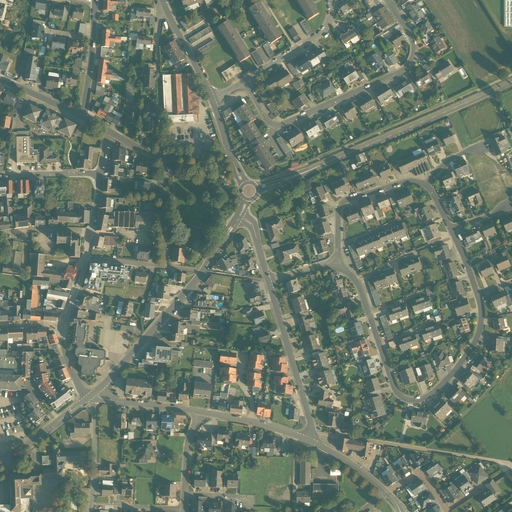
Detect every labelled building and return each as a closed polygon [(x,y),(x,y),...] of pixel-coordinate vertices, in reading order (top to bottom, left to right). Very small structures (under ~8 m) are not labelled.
[(44,11),(45,6),(46,0),(45,0),(35,0),(35,2),(36,2),(35,5),(36,5),(35,9),(39,10),(44,11)] [(179,0),(183,8),(190,5),(187,0),(179,0)] [(294,0),(305,16),(306,16),(296,0),(294,0)] [(305,16),(308,21),(318,14),(309,0),(296,0),(306,16),(305,16)] [(369,10),(374,7),(379,4),(376,0),(367,0),(366,1),(369,6),(367,7),(369,10)] [(511,0),(503,0),(504,27),(511,26),(511,0)] [(338,12),(342,18),(348,14),(347,12),(352,10),(347,2),(346,1),(343,4),(339,6),(341,10),(338,12)] [(111,5),(111,3),(103,2),(103,11),(111,11),(111,10),(111,8),(111,5)] [(254,19),(258,26),(269,19),(259,3),(248,10),(251,14),(252,13),(255,18),(254,19)] [(410,14),(411,16),(421,10),(417,5),(417,4),(413,7),(408,10),(407,11),(409,14),(410,14)] [(54,15),(62,16),(64,8),(63,8),(55,6),(54,11),(53,15),(54,15)] [(375,15),(380,22),(389,16),(391,15),(390,14),(390,15),(385,8),(386,7),(377,13),(375,14),(375,15)] [(73,18),(82,20),(83,11),(74,9),(73,18)] [(424,16),(421,10),(411,16),(413,19),(412,19),(414,22),(415,22),(420,19),(424,16)] [(393,22),(389,16),(380,22),(384,28),(393,22)] [(281,38),(269,19),(258,26),(270,45),(281,38)] [(299,23),(308,36),(313,33),(305,20),(299,23)] [(420,26),(425,35),(427,34),(428,33),(427,32),(432,29),(428,21),(420,26)] [(237,59),(239,63),(250,57),(228,22),(217,28),(220,32),(221,32),(237,59)] [(41,28),(34,27),(32,38),(39,39),(41,40),(42,36),(43,37),(43,32),(43,28),(41,28)] [(188,40),(191,45),(212,32),(209,27),(188,40)] [(288,31),(293,39),(296,37),(298,36),(293,28),(288,31)] [(349,33),(346,34),(351,41),(357,37),(358,37),(353,30),(351,32),(350,31),(349,31),(348,31),(348,32),(349,33)] [(369,37),(372,42),(376,39),(383,35),(380,30),(369,37)] [(102,31),(101,39),(109,40),(109,37),(110,31),(102,31)] [(220,32),(237,59),(221,32),(220,32)] [(390,39),(396,48),(406,41),(400,32),(390,39)] [(348,43),(351,41),(346,34),(346,35),(344,36),(343,36),(343,35),(342,35),(341,35),(341,36),(341,37),(341,38),(340,38),(344,45),(348,43)] [(357,37),(351,41),(353,45),(360,41),(358,39),(357,37)] [(432,42),(430,40),(428,37),(425,39),(423,41),(424,43),(426,46),(430,44),(432,42)] [(331,54),(344,45),(340,38),(326,47),(331,54)] [(430,44),(436,54),(445,49),(438,38),(434,41),(432,42),(430,44)] [(51,50),(56,51),(56,49),(64,50),(65,41),(53,39),(52,40),(52,45),(51,50)] [(109,42),(109,40),(101,39),(101,48),(108,48),(109,42)] [(195,52),(198,57),(217,46),(213,41),(195,52)] [(80,56),(82,44),(82,45),(71,43),(71,42),(69,54),(69,53),(80,55),(80,56)] [(164,48),(167,54),(177,48),(174,42),(164,48)] [(262,47),(270,60),(275,57),(267,44),(262,47)] [(167,54),(170,60),(180,54),(177,48),(167,54)] [(320,49),(314,53),(320,62),(326,59),(320,49)] [(251,54),(259,67),(264,64),(256,51),(251,54)] [(310,58),(314,66),(320,62),(314,53),(309,56),(310,58)] [(180,54),(170,60),(173,65),(184,60),(180,54)] [(371,64),(375,71),(383,66),(381,63),(382,62),(377,54),(369,59),(372,63),(371,64)] [(393,54),(388,58),(393,65),(393,66),(399,62),(393,54)] [(0,69),(5,71),(8,64),(5,62),(7,58),(0,55),(0,69)] [(26,57),(25,67),(35,68),(37,59),(26,57)] [(296,67),(300,73),(307,69),(311,66),(307,60),(306,58),(295,65),(296,67)] [(287,65),(294,76),(298,73),(294,68),(296,67),(295,65),(294,66),(292,62),(290,64),(287,65)] [(435,75),(438,80),(446,75),(453,71),(447,63),(433,71),(433,72),(434,72),(436,75),(435,75)] [(221,74),(226,81),(241,72),(236,64),(221,74)] [(98,74),(105,75),(106,73),(106,70),(106,67),(105,67),(99,66),(98,74)] [(33,81),(35,68),(25,67),(24,71),(26,71),(25,77),(25,79),(33,81)] [(344,79),(347,85),(358,78),(356,74),(355,72),(355,70),(353,68),(352,67),(346,70),(346,72),(342,75),(345,79),(344,79)] [(362,70),(360,71),(365,79),(364,80),(364,81),(365,81),(366,82),(367,82),(369,80),(362,70)] [(147,88),(153,88),(153,82),(154,77),(154,72),(145,71),(144,85),(148,86),(147,88)] [(286,71),(273,79),(278,88),(279,89),(284,86),(283,84),(287,82),(288,84),(292,81),(286,71)] [(361,82),(364,80),(365,79),(360,71),(356,74),(358,78),(361,82)] [(413,78),(418,87),(425,83),(426,85),(431,82),(426,73),(425,71),(421,74),(413,78)] [(105,78),(105,75),(98,74),(96,83),(104,84),(104,83),(105,80),(109,81),(109,78),(105,78)] [(69,85),(76,86),(78,78),(72,77),(72,76),(67,75),(66,84),(65,84),(66,84),(69,84),(69,85)] [(164,116),(164,124),(194,122),(194,115),(193,106),(192,75),(162,76),(164,116)] [(446,75),(438,80),(440,83),(448,79),(446,75)] [(52,90),(57,90),(57,88),(58,83),(59,80),(58,79),(58,81),(48,79),(48,78),(46,89),(47,88),(52,89),(52,90)] [(411,80),(413,84),(417,91),(420,89),(418,87),(413,78),(411,80)] [(269,93),(278,88),(273,79),(264,85),(269,93)] [(398,92),(401,97),(407,93),(407,92),(412,88),(410,85),(407,80),(396,88),(398,92)] [(322,89),(318,91),(323,98),(335,91),(329,81),(320,87),(322,89)] [(292,85),(296,91),(301,88),(299,84),(300,84),(299,83),(298,83),(297,82),(292,85)] [(126,96),(133,97),(133,91),(134,91),(135,83),(127,83),(126,96)] [(378,98),(382,104),(385,102),(386,102),(388,101),(388,100),(393,96),(394,96),(391,93),(389,90),(386,87),(382,89),(375,94),(378,98)] [(11,106),(12,106),(14,101),(16,96),(13,95),(13,94),(11,93),(8,92),(6,97),(3,102),(4,102),(8,104),(9,103),(12,105),(11,106)] [(298,109),(308,103),(307,103),(305,100),(306,100),(303,96),(293,102),(295,106),(296,106),(298,105),(300,108),(298,109)] [(360,107),(364,113),(364,112),(372,107),(371,105),(374,103),(370,96),(370,97),(362,102),(362,101),(359,103),(358,104),(360,107)] [(107,105),(109,102),(108,102),(110,99),(109,99),(105,97),(101,105),(102,106),(106,107),(107,105)] [(104,119),(108,112),(106,111),(107,108),(106,107),(102,106),(97,103),(94,108),(97,109),(94,114),(104,119)] [(280,116),(276,111),(273,105),(272,103),(267,106),(268,109),(271,114),(273,113),(276,118),(280,116)] [(341,110),(347,120),(347,119),(356,113),(357,114),(355,110),(351,103),(350,104),(351,104),(346,107),(347,107),(341,110),(341,109),(341,110)] [(235,111),(238,116),(249,110),(245,105),(244,106),(241,107),(239,109),(236,110),(235,111)] [(40,126),(41,127),(48,131),(51,132),(52,131),(54,132),(56,127),(59,129),(58,132),(68,137),(69,136),(70,136),(74,128),(72,127),(73,125),(64,120),(63,122),(59,120),(60,120),(45,113),(44,115),(41,114),(41,112),(32,107),(31,109),(29,108),(24,116),(26,117),(25,118),(35,124),(36,122),(41,125),(40,126)] [(249,110),(238,116),(241,122),(252,115),(249,110)] [(115,116),(112,115),(110,114),(108,112),(104,119),(112,123),(115,116)] [(324,124),(327,130),(328,130),(327,129),(334,125),(333,123),(336,121),(337,123),(338,124),(338,123),(334,116),(332,113),(331,114),(332,114),(322,120),(321,120),(324,124)] [(136,124),(137,114),(132,114),(128,114),(127,124),(136,124)] [(338,124),(339,125),(343,123),(337,114),(334,116),(338,123),(338,124)] [(241,122),(244,127),(252,122),(255,120),(252,115),(241,122)] [(0,126),(0,127),(8,128),(10,119),(7,118),(1,117),(0,126)] [(318,120),(314,123),(319,131),(320,132),(324,130),(321,126),(318,120)] [(241,129),(244,134),(255,127),(252,122),(244,127),(241,129)] [(306,126),(303,128),(308,136),(311,134),(312,136),(316,133),(319,131),(314,123),(313,122),(310,124),(310,123),(309,124),(310,124),(307,126),(306,126)] [(144,133),(152,134),(153,124),(144,123),(144,133)] [(244,134),(247,139),(258,132),(255,127),(244,134)] [(290,144),(292,147),(293,147),(291,145),(295,143),(296,145),(302,140),(303,141),(303,140),(296,129),(296,130),(286,136),(285,137),(289,143),(289,144),(290,144)] [(247,139),(251,144),(261,138),(258,132),(247,139)] [(490,136),(493,142),(503,138),(500,132),(490,136)] [(443,138),(447,146),(455,142),(452,136),(451,133),(450,133),(447,135),(447,136),(443,138)] [(284,135),(281,137),(285,143),(286,145),(289,144),(289,143),(285,137),(284,135)] [(39,156),(38,156),(29,156),(29,148),(29,140),(29,138),(16,138),(16,142),(13,142),(13,148),(16,148),(17,164),(37,163),(41,163),(41,157),(39,157),(39,156)] [(251,144),(254,149),(263,144),(264,143),(261,138),(251,144)] [(424,142),(425,146),(436,141),(434,139),(434,138),(433,138),(424,142)] [(495,151),(497,156),(506,152),(503,146),(503,144),(505,143),(503,138),(493,142),(491,143),(493,148),(494,148),(495,151)] [(425,146),(430,156),(440,151),(439,149),(436,141),(425,146)] [(256,155),(266,149),(263,144),(254,149),(252,150),(256,155)] [(81,156),(81,160),(89,161),(88,165),(90,165),(92,149),(86,148),(85,155),(85,157),(81,156)] [(39,149),(39,156),(39,157),(41,157),(41,163),(42,163),(51,163),(54,163),(58,163),(58,157),(54,157),(54,158),(48,158),(48,157),(48,152),(48,149),(39,149)] [(259,160),(269,154),(266,149),(256,155),(259,160)] [(422,153),(414,157),(418,166),(427,163),(425,158),(422,153)] [(262,165),(262,166),(272,159),(269,154),(259,160),(262,165)] [(364,154),(360,156),(352,159),(355,165),(355,166),(356,165),(357,168),(361,166),(360,164),(362,163),(367,161),(364,155),(364,154)] [(416,176),(424,173),(425,169),(428,167),(427,163),(418,166),(414,157),(414,156),(397,164),(400,169),(401,174),(402,174),(413,170),(416,176)] [(276,165),(272,159),(262,166),(266,171),(268,169),(274,166),(276,165)] [(88,170),(88,165),(89,161),(81,160),(79,160),(79,169),(88,170)] [(456,171),(458,175),(463,173),(462,172),(468,170),(468,171),(469,171),(466,166),(465,162),(464,162),(464,163),(459,165),(459,164),(454,166),(456,171)] [(145,174),(146,174),(147,165),(137,163),(135,172),(141,173),(142,172),(145,173),(145,174)] [(381,176),(382,179),(392,175),(387,164),(387,166),(388,167),(384,169),(384,167),(379,170),(378,170),(381,176)] [(372,166),(374,169),(371,170),(370,171),(372,174),(374,179),(377,178),(381,176),(378,170),(379,170),(376,165),(372,166)] [(110,176),(117,177),(118,172),(118,169),(118,167),(111,167),(110,176)] [(372,174),(363,178),(367,186),(375,182),(374,179),(372,174)] [(448,184),(449,186),(450,186),(455,183),(453,180),(451,174),(450,174),(447,175),(448,176),(446,177),(446,176),(446,175),(441,177),(445,185),(448,184)] [(358,190),(367,186),(363,178),(355,181),(357,187),(358,190)] [(35,191),(35,196),(43,195),(43,191),(44,191),(44,187),(43,187),(43,181),(40,181),(38,181),(37,182),(34,182),(35,187),(34,187),(34,191),(35,191)] [(102,192),(110,193),(111,187),(111,181),(104,181),(102,192)] [(334,192),(336,196),(347,191),(345,185),(343,181),(338,183),(339,185),(335,187),(336,191),(334,192)] [(138,191),(148,191),(149,184),(145,183),(138,183),(138,191)] [(314,198),(316,203),(325,200),(323,195),(324,194),(321,187),(312,191),(315,197),(314,198)] [(475,201),(477,205),(482,203),(477,190),(467,195),(468,199),(470,203),(475,201)] [(398,203),(400,207),(407,205),(406,203),(412,201),(409,191),(402,194),(402,195),(396,197),(396,196),(398,203)] [(379,206),(380,208),(384,207),(384,208),(390,205),(386,196),(377,200),(379,206)] [(391,205),(392,206),(398,203),(396,196),(389,199),(391,205)] [(449,201),(452,207),(461,203),(458,197),(449,201)] [(12,208),(7,208),(7,205),(6,199),(3,199),(3,206),(4,207),(4,211),(4,215),(8,215),(12,215),(12,208)] [(106,209),(110,209),(110,199),(102,199),(101,209),(106,209)] [(143,209),(153,209),(153,200),(142,200),(143,209)] [(363,211),(365,216),(371,214),(370,213),(373,212),(374,213),(369,200),(360,203),(363,211)] [(461,203),(452,207),(454,214),(456,213),(462,211),(464,210),(461,203)] [(414,208),(416,213),(419,212),(419,211),(424,209),(422,205),(414,208)] [(375,208),(377,211),(379,218),(384,216),(381,209),(380,208),(379,206),(375,208)] [(319,214),(320,218),(322,217),(329,215),(326,207),(321,208),(318,209),(319,214)] [(422,219),(423,223),(432,219),(431,215),(430,215),(429,212),(428,207),(424,209),(419,211),(419,212),(420,214),(419,214),(419,216),(420,219),(421,220),(422,219)] [(27,217),(27,218),(31,218),(31,208),(23,208),(23,218),(27,217)] [(79,209),(78,214),(79,214),(78,223),(78,224),(89,224),(89,212),(82,212),(83,209),(79,209)] [(345,213),(350,224),(349,222),(355,220),(355,219),(358,218),(359,219),(360,219),(359,217),(355,209),(355,210),(346,213),(345,213)] [(113,228),(135,229),(135,212),(129,212),(115,213),(113,228)] [(154,213),(135,212),(135,229),(155,230),(156,217),(154,217),(154,213)] [(106,227),(113,228),(115,213),(114,213),(109,213),(109,217),(108,217),(106,227)] [(58,228),(58,223),(58,214),(56,214),(54,214),(54,219),(48,218),(48,227),(58,228)] [(59,214),(58,214),(58,223),(67,223),(68,214),(64,214),(59,214)] [(67,223),(78,223),(79,214),(78,214),(70,214),(68,214),(67,223)] [(0,230),(9,230),(9,229),(8,215),(4,215),(0,216),(0,215),(0,230)] [(35,227),(44,228),(45,217),(41,217),(35,216),(35,222),(35,227)] [(96,232),(105,232),(106,227),(108,217),(99,216),(96,229),(96,231),(96,232)] [(15,219),(16,229),(28,227),(27,218),(27,217),(23,218),(15,219)] [(502,222),(507,232),(507,231),(511,228),(511,217),(509,219),(503,222),(502,222)] [(266,224),(271,242),(279,240),(276,228),(281,226),(282,228),(280,220),(266,224)] [(318,231),(320,235),(330,232),(327,223),(320,225),(315,226),(315,227),(317,231),(318,231)] [(402,224),(396,226),(400,238),(407,236),(402,224)] [(423,229),(426,235),(438,231),(436,225),(436,224),(435,224),(430,227),(423,229)] [(483,232),(485,237),(486,237),(496,233),(492,224),(486,226),(487,227),(482,229),(482,228),(481,228),(483,232)] [(394,240),(400,238),(396,226),(390,229),(394,240)] [(388,243),(394,240),(390,229),(384,231),(388,243)] [(466,240),(468,244),(468,243),(475,241),(475,239),(478,238),(476,232),(475,230),(464,234),(466,240)] [(382,245),(388,243),(384,231),(378,234),(378,235),(382,245)] [(440,236),(438,231),(426,235),(428,242),(432,240),(440,237),(441,237),(441,236),(440,236)] [(70,258),(79,259),(79,248),(80,237),(76,237),(76,234),(73,234),(57,234),(56,244),(70,245),(69,258),(70,258)] [(383,246),(382,245),(378,235),(372,237),(377,249),(383,246)] [(93,246),(102,248),(103,245),(104,239),(95,237),(93,246)] [(103,245),(117,247),(117,244),(118,238),(104,237),(104,239),(103,245)] [(371,251),(377,249),(372,237),(366,240),(371,251)] [(239,248),(240,252),(244,250),(248,249),(245,238),(237,240),(238,244),(239,248)] [(486,248),(488,252),(491,251),(492,250),(487,239),(483,241),(486,248)] [(365,254),(371,251),(366,240),(360,242),(365,254)] [(315,244),(318,255),(328,252),(326,246),(325,246),(323,241),(317,243),(315,244)] [(8,252),(15,253),(17,243),(9,242),(7,252),(8,252)] [(359,256),(365,254),(360,242),(354,244),(355,248),(356,251),(358,254),(359,256)] [(277,251),(281,264),(290,261),(287,253),(294,251),(293,246),(277,251)] [(441,260),(441,261),(447,259),(451,258),(447,246),(440,248),(433,250),(434,251),(436,257),(441,255),(442,260),(441,260)] [(144,259),(147,260),(147,259),(147,257),(150,255),(150,253),(149,252),(150,249),(140,248),(139,252),(138,252),(138,253),(137,258),(144,259)] [(172,262),(183,263),(185,251),(185,250),(180,250),(173,249),(172,262)] [(5,270),(18,272),(21,254),(15,253),(8,252),(5,270)] [(498,268),(500,271),(510,266),(505,253),(500,256),(501,259),(496,261),(498,268)] [(33,277),(43,278),(43,272),(44,256),(30,254),(31,277),(33,277)] [(406,262),(407,263),(410,270),(415,268),(416,271),(421,270),(417,257),(412,259),(412,260),(406,262)] [(254,269),(251,260),(249,261),(249,259),(243,261),(245,265),(246,270),(247,271),(254,269)] [(233,267),(233,266),(231,263),(231,264),(229,265),(227,262),(226,262),(225,263),(221,260),(217,263),(218,264),(216,265),(218,269),(220,268),(221,271),(223,269),(224,272),(233,267)] [(410,273),(410,270),(407,263),(398,265),(402,276),(410,273)] [(446,273),(449,279),(450,279),(457,277),(458,276),(454,263),(448,265),(444,266),(444,267),(445,266),(448,272),(446,273)] [(481,269),(481,267),(480,268),(482,272),(484,277),(493,273),(491,268),(489,264),(485,266),(485,267),(481,269)] [(125,284),(127,279),(126,279),(126,280),(126,272),(127,268),(117,267),(117,269),(109,268),(109,266),(99,265),(99,266),(99,268),(99,273),(98,273),(98,275),(96,275),(91,275),(91,274),(89,274),(89,277),(86,276),(83,288),(95,292),(95,289),(98,289),(100,283),(100,280),(100,279),(104,279),(104,278),(107,279),(107,280),(116,281),(118,281),(118,279),(124,279),(123,281),(122,281),(122,284),(125,284)] [(89,272),(89,274),(91,274),(91,275),(96,275),(98,275),(98,273),(99,273),(99,268),(99,266),(97,266),(92,265),(90,265),(90,267),(89,267),(89,272)] [(67,268),(64,277),(63,280),(64,280),(73,282),(76,271),(72,270),(67,268)] [(384,272),(384,274),(388,285),(397,282),(392,269),(384,272)] [(138,282),(146,283),(146,274),(141,274),(141,275),(136,274),(136,273),(135,273),(134,282),(135,282),(135,280),(138,281),(138,282)] [(176,282),(184,283),(185,278),(184,278),(185,275),(177,274),(176,282)] [(388,286),(388,285),(384,274),(372,278),(373,280),(374,284),(375,286),(376,287),(382,285),(383,288),(388,286)] [(329,285),(331,284),(331,283),(335,282),(332,275),(326,276),(329,285)] [(48,287),(49,282),(49,278),(43,278),(33,277),(32,285),(37,285),(41,286),(48,287)] [(206,283),(212,288),(216,283),(210,278),(206,283)] [(73,282),(64,280),(64,282),(62,289),(63,289),(70,291),(73,282)] [(286,289),(288,294),(297,292),(296,289),(297,288),(297,286),(298,286),(296,280),(286,283),(287,289),(286,289)] [(333,292),(336,291),(343,289),(340,280),(335,282),(331,283),(331,284),(333,292)] [(451,286),(455,297),(461,295),(464,294),(464,293),(462,288),(463,288),(461,282),(459,283),(451,286)] [(255,303),(253,299),(260,296),(259,291),(258,291),(257,288),(258,287),(257,287),(253,288),(248,290),(249,290),(252,299),(250,299),(251,299),(249,300),(251,304),(255,303)] [(345,289),(343,289),(336,291),(338,299),(337,299),(337,300),(347,297),(345,289)] [(63,293),(56,292),(54,300),(57,301),(60,302),(63,293)] [(69,295),(63,293),(60,302),(66,303),(69,295)] [(492,298),(496,307),(506,303),(504,298),(502,294),(497,296),(496,296),(492,298)] [(82,296),(79,304),(79,307),(78,307),(84,309),(85,306),(89,307),(92,299),(90,299),(87,298),(88,297),(82,296)] [(93,311),(97,311),(98,306),(99,306),(101,300),(91,297),(90,299),(92,299),(89,307),(88,310),(91,310),(93,311)] [(292,300),(296,314),(299,313),(307,311),(306,310),(305,310),(301,298),(303,298),(302,297),(292,300)] [(340,304),(341,306),(350,303),(350,301),(351,300),(350,297),(344,299),(345,302),(340,304)] [(420,300),(423,309),(431,306),(428,297),(420,300)] [(205,307),(205,303),(203,303),(204,298),(196,298),(194,298),(193,299),(193,301),(194,302),(193,303),(193,305),(194,306),(203,307),(204,307),(205,307)] [(411,303),(414,312),(419,311),(423,309),(420,300),(411,303)] [(458,310),(460,315),(464,313),(470,312),(470,311),(468,306),(466,300),(458,303),(454,304),(456,311),(458,310)] [(124,303),(122,309),(132,312),(133,309),(132,309),(133,305),(124,303)] [(346,313),(347,319),(355,317),(352,307),(353,307),(352,303),(350,303),(341,306),(338,307),(341,314),(346,313)] [(506,303),(496,307),(497,311),(507,307),(506,303)] [(146,304),(144,318),(153,319),(154,305),(150,305),(146,304)] [(404,306),(396,309),(399,318),(408,315),(404,306)] [(391,321),(399,318),(396,309),(387,312),(391,321)] [(72,318),(82,320),(84,312),(73,310),(72,318)] [(90,313),(93,314),(92,317),(91,321),(98,322),(99,315),(100,312),(97,311),(93,311),(91,310),(90,313)] [(40,321),(41,311),(36,311),(30,311),(30,313),(30,320),(40,321)] [(43,321),(50,322),(51,312),(47,311),(45,311),(43,321)] [(252,316),(255,324),(261,323),(265,322),(262,313),(252,316)] [(300,323),(302,333),(310,330),(308,324),(313,322),(311,315),(309,316),(301,318),(298,319),(299,324),(300,323)] [(76,357),(78,358),(100,360),(102,361),(104,359),(105,354),(103,352),(85,350),(85,348),(84,347),(84,346),(85,345),(85,342),(86,341),(87,332),(86,331),(87,324),(87,323),(82,323),(82,320),(72,318),(71,321),(70,321),(70,322),(69,323),(69,324),(68,325),(69,327),(71,327),(72,326),(74,326),(72,344),(73,345),(76,345),(76,346),(77,348),(77,349),(75,350),(74,355),(76,357)] [(458,328),(460,335),(470,331),(467,324),(465,319),(464,319),(459,321),(452,323),(454,329),(458,328)] [(493,321),(495,331),(505,329),(504,329),(503,325),(504,325),(503,320),(503,319),(498,320),(493,321)] [(180,335),(182,335),(182,329),(184,329),(185,324),(173,323),(173,324),(174,324),(173,326),(172,334),(180,335)] [(353,336),(363,333),(361,328),(360,329),(358,324),(360,323),(359,323),(356,324),(350,326),(352,332),(353,331),(354,335),(353,336)] [(438,325),(429,328),(433,338),(441,335),(438,325)] [(424,341),(433,338),(429,328),(421,331),(424,341)] [(7,330),(7,339),(12,339),(22,339),(22,329),(7,330)] [(26,329),(26,341),(29,341),(32,340),(38,340),(38,338),(37,329),(26,329)] [(37,329),(38,338),(45,338),(46,338),(46,337),(45,329),(37,329)] [(257,335),(260,344),(270,340),(267,332),(260,334),(257,335)] [(180,343),(180,335),(172,334),(170,334),(169,342),(180,343)] [(50,344),(57,344),(58,344),(55,335),(48,336),(50,344)] [(303,339),(307,352),(311,351),(317,349),(317,348),(316,345),(315,345),(313,340),(315,340),(313,336),(303,339)] [(415,336),(406,339),(410,348),(418,345),(415,336)] [(401,351),(410,348),(406,339),(398,341),(401,351)] [(489,352),(493,352),(493,350),(501,350),(502,341),(497,340),(490,340),(489,352)] [(360,357),(362,357),(369,355),(369,354),(365,341),(361,342),(361,343),(353,345),(352,345),(354,352),(359,351),(360,357)] [(154,361),(156,347),(151,347),(150,353),(146,353),(145,359),(145,361),(153,362),(164,363),(164,362),(154,361)] [(171,351),(172,348),(163,347),(163,348),(156,347),(154,361),(164,362),(164,359),(171,360),(171,357),(171,351)] [(29,349),(23,349),(22,359),(30,359),(33,358),(33,357),(33,349),(32,349),(29,349)] [(11,358),(7,358),(7,351),(0,350),(0,375),(21,377),(22,368),(22,359),(18,358),(11,358)] [(222,363),(234,364),(234,362),(234,360),(234,354),(225,353),(221,353),(220,358),(222,358),(222,363)] [(437,365),(438,368),(442,367),(442,366),(449,364),(447,358),(447,356),(446,356),(446,357),(444,358),(443,357),(442,357),(440,353),(433,355),(435,361),(437,365)] [(312,361),(313,363),(326,359),(325,357),(324,356),(323,354),(319,355),(312,357),(312,358),(312,360),(312,361)] [(478,369),(484,373),(487,369),(484,366),(488,360),(480,354),(472,365),(473,365),(478,369)] [(54,363),(56,368),(64,366),(61,357),(51,357),(53,363),(54,363)] [(97,369),(99,367),(100,360),(78,358),(78,364),(79,366),(81,367),(81,373),(82,375),(91,377),(94,375),(95,368),(97,369)] [(21,377),(21,379),(26,378),(28,378),(29,378),(30,359),(22,359),(22,368),(21,377)] [(327,362),(326,359),(313,363),(314,366),(315,368),(316,369),(323,367),(327,365),(326,363),(327,362)] [(193,367),(212,369),(213,363),(194,360),(193,367)] [(363,371),(364,376),(377,373),(373,360),(371,361),(363,363),(362,363),(364,371),(363,371)] [(34,366),(36,376),(44,375),(46,375),(47,374),(51,373),(50,369),(49,370),(47,370),(44,371),(43,364),(38,365),(34,366)] [(422,375),(423,379),(433,376),(429,365),(420,368),(422,375)] [(62,381),(62,382),(70,379),(65,369),(58,372),(62,381)] [(230,382),(235,382),(235,376),(234,376),(235,370),(230,370),(223,369),(223,371),(222,372),(222,375),(223,375),(223,378),(224,379),(223,381),(230,382)] [(403,377),(406,385),(415,382),(411,369),(404,372),(401,373),(402,378),(403,377)] [(317,378),(318,381),(331,377),(330,374),(329,371),(324,373),(317,375),(318,378),(317,378)] [(460,381),(469,388),(472,385),(471,384),(476,378),(474,376),(469,372),(468,371),(466,374),(465,374),(460,381)] [(37,386),(47,399),(56,392),(48,382),(47,374),(46,375),(44,375),(36,376),(37,386)] [(486,382),(488,384),(492,378),(487,374),(483,379),(486,382)] [(0,390),(20,391),(21,379),(21,377),(0,375),(0,390)] [(332,380),(331,377),(318,381),(319,384),(320,384),(320,386),(321,387),(328,385),(332,383),(332,380)] [(274,385),(278,386),(286,387),(287,383),(287,380),(287,379),(281,378),(275,378),(274,378),(274,381),(274,382),(274,385)] [(369,393),(380,390),(377,379),(366,382),(368,387),(369,387),(371,392),(369,393)] [(146,396),(149,397),(150,396),(152,383),(151,383),(148,382),(147,383),(145,383),(144,382),(142,382),(141,380),(138,380),(136,381),(128,380),(127,381),(125,393),(126,394),(129,394),(130,394),(132,394),(133,395),(143,396),(144,395),(146,395),(146,396)] [(197,397),(201,397),(202,384),(194,383),(193,397),(197,398),(197,397)] [(211,385),(202,384),(201,397),(204,397),(204,398),(209,399),(211,385)] [(291,387),(286,387),(278,386),(277,393),(284,394),(291,395),(292,390),(291,390),(291,387),(292,388),(292,387),(291,387)] [(54,410),(73,396),(66,387),(60,391),(61,392),(58,394),(56,392),(47,399),(49,402),(48,402),(54,410)] [(171,403),(175,404),(176,387),(175,387),(174,391),(173,391),(166,390),(166,393),(169,394),(172,394),(171,403)] [(452,400),(456,404),(460,399),(463,395),(461,393),(458,390),(457,391),(454,388),(446,396),(451,400),(452,400)] [(463,395),(467,399),(469,397),(463,391),(461,393),(463,395)] [(165,403),(166,397),(166,393),(160,393),(158,392),(157,402),(165,403)] [(326,406),(326,404),(327,400),(328,394),(319,392),(317,406),(325,407),(325,406),(326,406)] [(27,416),(33,425),(45,416),(36,403),(38,402),(31,393),(23,400),(27,406),(25,408),(30,414),(27,416)] [(368,405),(370,409),(381,406),(380,404),(380,403),(381,402),(379,397),(380,397),(372,399),(366,401),(368,405)] [(439,404),(437,406),(445,415),(448,413),(448,412),(450,409),(445,405),(441,400),(441,401),(439,403),(439,404)] [(230,413),(241,414),(242,407),(243,402),(231,401),(230,413)] [(217,410),(225,412),(226,405),(218,403),(217,410)] [(382,406),(381,406),(370,409),(369,410),(372,419),(377,417),(377,416),(379,415),(380,417),(385,415),(382,406)] [(443,417),(445,415),(437,406),(435,408),(434,408),(431,410),(435,414),(440,419),(442,417),(443,417)] [(288,420),(298,421),(299,410),(294,410),(290,409),(289,409),(289,416),(288,420)] [(328,426),(337,428),(338,418),(339,414),(333,413),(329,412),(329,413),(329,417),(330,417),(328,426)] [(411,421),(418,422),(425,423),(426,423),(425,423),(426,415),(427,415),(427,414),(413,412),(411,421)] [(125,429),(125,415),(117,415),(117,424),(117,429),(125,429)] [(146,428),(155,429),(155,427),(156,421),(156,417),(153,417),(153,416),(150,416),(149,417),(147,417),(147,418),(146,427),(146,428)] [(164,431),(167,431),(168,430),(170,430),(171,430),(171,424),(171,416),(168,416),(165,416),(162,416),(162,418),(161,430),(163,430),(164,431)] [(342,430),(351,431),(351,424),(343,423),(342,430)] [(74,425),(74,434),(79,434),(82,434),(89,434),(89,424),(74,425)] [(222,443),(227,443),(228,438),(228,431),(223,431),(223,432),(217,432),(217,435),(216,440),(217,440),(223,441),(222,443)] [(210,447),(210,444),(210,441),(211,436),(210,436),(197,436),(196,449),(202,449),(202,447),(210,447)] [(246,437),(242,437),(241,444),(241,446),(246,446),(248,447),(249,438),(246,438),(246,437)] [(264,449),(269,449),(273,449),(275,449),(275,437),(270,437),(270,441),(265,441),(265,440),(261,440),(261,448),(264,449)] [(347,451),(348,449),(348,447),(349,441),(341,439),(339,450),(347,451)] [(147,459),(149,459),(150,446),(150,444),(144,443),(144,444),(144,445),(136,445),(136,451),(140,452),(140,459),(147,459)] [(372,444),(362,443),(361,449),(361,451),(360,456),(370,458),(372,444)] [(80,452),(59,453),(59,450),(53,450),(53,461),(53,462),(53,465),(53,467),(53,470),(62,469),(62,470),(64,470),(63,462),(80,461),(80,452)] [(407,458),(409,461),(414,469),(417,468),(417,467),(421,464),(424,462),(420,456),(418,457),(417,456),(415,457),(415,455),(413,455),(411,457),(410,456),(407,458)] [(42,465),(53,465),(53,462),(53,461),(48,461),(48,457),(42,457),(42,465)] [(395,467),(402,462),(400,459),(392,464),(395,467)] [(300,485),(310,485),(310,480),(310,461),(300,461),(300,485)] [(405,466),(402,462),(395,467),(401,477),(409,472),(405,466)] [(107,475),(114,475),(113,473),(112,473),(112,471),(115,471),(115,465),(106,464),(106,468),(98,468),(98,474),(107,474),(107,475)] [(433,464),(424,470),(427,474),(428,473),(429,474),(431,478),(433,476),(441,471),(438,466),(435,467),(433,464)] [(388,469),(390,473),(392,475),(395,473),(390,466),(387,468),(388,469)] [(480,467),(470,473),(472,478),(477,485),(488,478),(483,471),(480,466),(480,467)] [(40,470),(41,475),(41,478),(63,478),(62,470),(62,469),(53,470),(40,470)] [(441,471),(433,476),(436,482),(443,477),(441,474),(443,473),(441,471)] [(211,487),(221,488),(221,479),(221,472),(221,474),(212,473),(212,472),(211,472),(211,482),(211,487)] [(396,482),(392,475),(390,473),(384,477),(389,486),(396,482)] [(464,477),(468,482),(470,480),(470,479),(465,473),(462,475),(463,478),(464,477)] [(28,486),(33,485),(33,475),(13,476),(13,475),(9,475),(10,505),(10,511),(17,511),(18,511),(20,511),(20,486),(28,486)] [(41,482),(41,478),(41,475),(33,475),(33,485),(41,485),(41,482)] [(204,487),(205,487),(205,478),(205,477),(199,477),(198,476),(198,478),(195,478),(195,476),(194,476),(194,487),(204,487)] [(227,488),(237,488),(237,480),(237,476),(232,476),(232,477),(228,477),(228,476),(227,476),(227,479),(227,488)] [(456,482),(464,494),(472,489),(468,482),(464,477),(463,478),(456,482)] [(498,494),(498,493),(495,488),(497,487),(492,480),(485,485),(489,491),(490,491),(494,497),(498,494)] [(421,481),(413,486),(410,488),(415,496),(417,494),(426,488),(421,481)] [(449,484),(451,487),(452,487),(455,491),(457,489),(452,482),(449,484)] [(313,498),(331,498),(331,485),(313,484),(313,498)] [(121,495),(131,496),(131,486),(127,486),(122,485),(121,495)] [(163,497),(175,497),(175,492),(174,492),(174,485),(169,485),(164,485),(164,489),(163,497)] [(28,487),(28,486),(20,486),(20,511),(25,511),(25,499),(29,499),(32,496),(31,490),(28,487)] [(112,496),(113,487),(102,487),(102,491),(102,495),(112,496)] [(446,491),(445,491),(448,495),(446,496),(447,497),(451,503),(459,498),(457,496),(458,495),(455,491),(452,487),(451,487),(446,491)] [(483,495),(479,498),(484,507),(495,499),(494,497),(490,491),(489,491),(486,494),(486,493),(483,495)] [(309,503),(310,503),(310,497),(310,493),(297,493),(297,503),(305,503),(305,501),(309,502),(309,503)] [(429,493),(423,498),(418,501),(423,508),(434,501),(429,493)] [(202,511),(203,503),(198,503),(195,502),(195,503),(193,505),(192,505),(192,506),(192,508),(192,509),(192,511),(202,511)]
